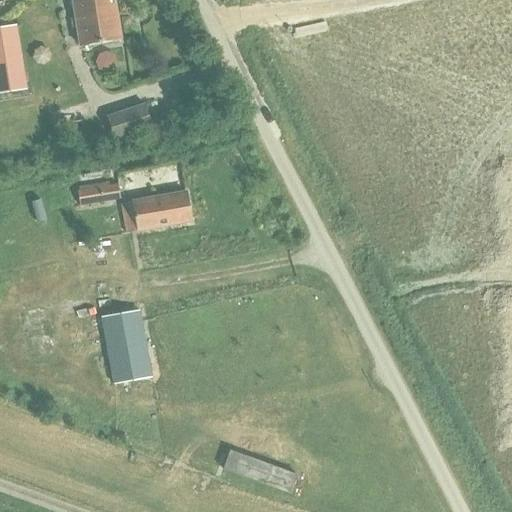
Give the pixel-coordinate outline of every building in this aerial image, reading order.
[(76,0),(73,0),(81,46),(121,40),(113,0),(76,0)] [(0,28),(0,93),(26,89),(16,26),(0,28)] [(116,46),(100,50),(103,68),(120,64),(116,46)] [(107,117),(114,140),(152,128),(144,105),(107,117)] [(78,191),(80,205),(122,199),(120,184),(78,191)] [(123,204),(128,234),(190,221),(186,192),(123,204)] [(107,346),(114,384),(152,377),(139,309),(102,316),(99,295),(24,311),(33,362),(107,346)] [(296,476),(228,451),(221,471),(289,495),(296,476)]
